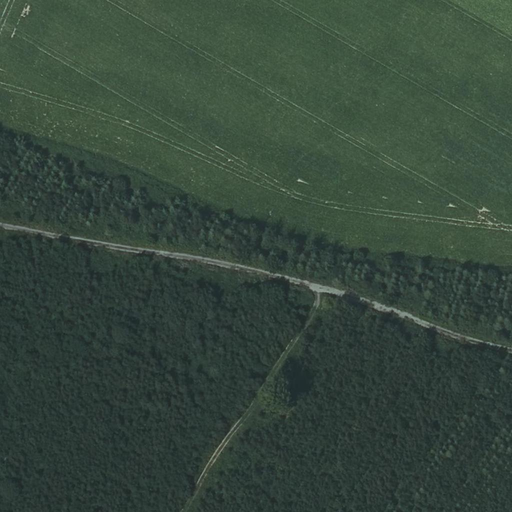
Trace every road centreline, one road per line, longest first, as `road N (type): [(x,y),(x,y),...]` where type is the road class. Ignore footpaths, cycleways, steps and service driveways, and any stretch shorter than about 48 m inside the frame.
road 1 (track): [(0,225),(212,261),(511,352)]
road 2 (track): [(316,289),(305,324),(181,511)]
